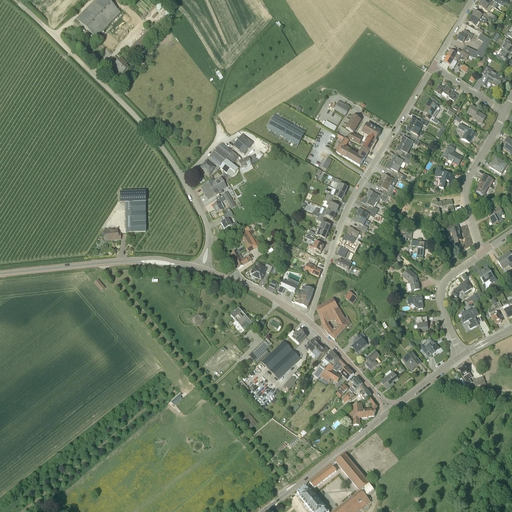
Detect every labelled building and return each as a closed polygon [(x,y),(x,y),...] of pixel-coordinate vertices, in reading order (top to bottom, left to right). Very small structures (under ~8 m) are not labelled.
[(107,0),(95,0),(76,20),(96,39),(121,13),(107,0)] [(482,1),(478,7),(488,12),(491,7),(482,1)] [(475,12),(472,17),(482,24),(483,22),(487,19),(493,23),(495,20),(492,18),(486,15),(484,14),(482,16),(475,12)] [(472,17),(469,23),(478,28),(480,29),(481,28),(480,27),(482,24),(472,17)] [(149,29),(128,51),(133,56),(154,35),(154,34),(157,31),(153,26),(149,30),(149,29)] [(458,39),(457,40),(463,44),(465,41),(467,42),(469,39),(470,40),(473,36),(470,34),(464,31),(462,35),(460,34),(459,37),(458,37),(457,39),(458,39)] [(483,43),(477,53),(484,55),(492,41),(482,35),(481,34),(479,37),(478,40),(483,43)] [(500,49),(511,56),(511,55),(511,47),(511,46),(511,43),(505,40),(504,42),(505,43),(502,49),(500,49)] [(497,55),(495,58),(502,63),(504,61),(505,62),(505,61),(511,66),(511,64),(511,61),(510,60),(511,57),(511,56),(500,49),(502,50),(498,56),(497,55)] [(451,51),(447,57),(453,60),(457,63),(461,57),(460,56),(456,54),(451,51)] [(447,57),(444,63),(446,64),(446,66),(451,69),(453,66),(455,67),(457,63),(453,60),(447,57)] [(121,58),(114,65),(119,70),(118,71),(121,75),(128,68),(126,65),(127,64),(121,58)] [(488,78),(483,86),(486,88),(488,85),(491,87),(492,86),(499,74),(498,76),(491,72),(493,71),(490,69),(485,77),(488,78)] [(219,71),(214,75),(218,82),(223,78),(219,71)] [(499,74),(492,86),(495,88),(493,91),(496,93),(501,85),(504,86),(509,79),(506,78),(504,79),(499,76),(499,74)] [(438,86),(434,92),(441,96),(443,93),(447,96),(449,97),(448,98),(454,102),(458,96),(452,92),(453,91),(447,87),(445,90),(438,86)] [(339,101),(334,110),(345,116),(350,108),(339,101)] [(427,115),(425,117),(434,124),(437,125),(439,123),(434,120),(439,112),(436,111),(438,108),(429,102),(426,106),(428,108),(425,113),(427,115)] [(472,106),(467,114),(475,119),(474,120),(482,125),(487,117),(479,112),(479,111),(472,106)] [(450,109),(447,114),(453,117),(456,113),(450,109)] [(275,116),(267,129),(283,137),(298,146),(302,139),(305,133),(290,124),(275,116)] [(353,116),(346,129),(353,133),(361,121),(353,116)] [(413,119),(410,125),(420,131),(423,126),(426,127),(428,123),(427,122),(421,119),(419,123),(413,119)] [(335,131),(337,127),(326,121),(324,125),(335,131)] [(362,133),(361,134),(375,142),(381,133),(381,132),(367,124),(362,133)] [(461,124),(457,131),(463,134),(460,139),(469,144),(475,134),(468,129),(461,124)] [(410,125),(407,131),(413,134),(411,138),(417,141),(419,136),(418,136),(420,131),(410,125)] [(351,134),(348,139),(356,144),(359,145),(360,145),(362,140),(359,138),(354,136),(351,134)] [(361,134),(359,138),(362,140),(373,146),(375,142),(361,134)] [(236,143),(233,147),(237,150),(245,156),(253,145),(245,139),(242,136),(238,140),(236,138),(234,141),(236,143)] [(340,145),(336,153),(337,153),(337,154),(346,159),(360,167),(364,160),(357,156),(344,148),(348,141),(344,138),(340,145)] [(403,138),(400,144),(411,149),(413,144),(417,146),(420,142),(417,141),(411,138),(409,141),(403,138)] [(511,141),(508,138),(501,148),(510,154),(511,151),(511,141)] [(362,140),(360,145),(361,145),(362,144),(363,145),(362,147),(370,151),(373,146),(362,140)] [(217,148),(208,159),(208,160),(216,166),(219,169),(222,165),(230,171),(235,174),(238,170),(226,161),(227,159),(234,164),(239,158),(228,149),(222,144),(220,145),(219,145),(217,148)] [(400,144),(397,150),(403,153),(401,156),(410,161),(412,157),(408,154),(411,149),(400,144)] [(449,146),(442,158),(449,162),(448,164),(451,165),(452,164),(453,163),(458,166),(463,159),(453,153),(455,150),(449,146)] [(362,147),(359,152),(367,156),(369,152),(370,151),(362,147)] [(359,152),(357,156),(364,160),(367,156),(359,152)] [(393,157),(390,162),(401,168),(403,163),(407,165),(410,161),(401,156),(400,160),(393,157)] [(249,158),(239,163),(242,170),(252,165),(249,158)] [(328,158),(322,167),(327,170),(333,161),(328,158)] [(492,164),(490,168),(502,175),(508,165),(497,158),(494,164),(492,164)] [(208,160),(201,169),(209,176),(216,166),(208,160)] [(390,162),(387,168),(393,171),(392,175),(397,178),(399,179),(400,179),(402,175),(399,174),(398,173),(401,168),(390,162)] [(222,165),(219,169),(227,174),(230,171),(222,165)] [(437,167),(434,177),(441,179),(439,188),(443,189),(446,182),(449,182),(449,180),(452,181),(454,176),(441,172),(442,168),(437,167)] [(384,175),(381,181),(391,186),(393,181),(395,182),(396,183),(398,180),(399,180),(399,179),(397,178),(392,175),(390,178),(384,175)] [(477,192),(475,194),(482,198),(483,196),(484,196),(489,187),(490,188),(494,182),(483,176),(479,183),(481,184),(477,192)] [(208,183),(201,187),(205,194),(224,183),(221,178),(213,181),(212,180),(211,178),(210,178),(211,180),(208,182),(208,183)] [(381,181),(377,187),(383,190),(382,193),(383,194),(389,197),(391,198),(393,194),(393,192),(395,188),(391,186),(381,181)] [(224,183),(205,194),(208,200),(216,196),(217,197),(223,193),(222,191),(227,188),(224,183)] [(339,185),(336,190),(345,195),(348,189),(339,185)] [(327,195),(326,198),(332,201),(333,197),(342,201),(345,195),(336,190),(334,196),(329,194),(328,195),(327,195)] [(370,192),(367,197),(378,203),(380,200),(383,201),(383,202),(385,203),(389,197),(383,194),(382,193),(381,193),(375,190),(373,194),(370,192)] [(145,193),(120,193),(120,204),(125,204),(125,213),(126,233),(145,233),(145,212),(145,193)] [(216,206),(212,208),(216,214),(223,211),(222,210),(225,208),(222,203),(226,201),(231,210),(236,208),(228,193),(216,199),(217,202),(214,203),(216,206)] [(367,197),(364,203),(369,206),(367,210),(376,214),(378,210),(374,208),(376,203),(378,204),(378,203),(367,197)] [(326,198),(324,201),(327,203),(326,205),(329,207),(327,211),(336,215),(339,208),(330,204),(332,201),(326,198)] [(432,202),(431,204),(434,206),(434,207),(434,210),(435,210),(433,213),(435,214),(432,215),(433,219),(435,218),(438,220),(438,223),(444,221),(443,218),(441,217),(439,209),(442,208),(443,209),(446,208),(446,207),(452,206),(451,201),(445,203),(444,202),(441,203),(440,204),(438,205),(437,202),(436,201),(432,202)] [(267,202),(262,207),(266,211),(271,207),(267,202)] [(500,208),(487,214),(490,218),(494,225),(498,223),(499,224),(503,221),(499,213),(502,212),(500,208)] [(359,210),(356,215),(367,221),(369,216),(374,219),(376,214),(367,210),(366,213),(359,210)] [(314,211),(313,215),(316,217),(323,220),(324,217),(319,214),(319,213),(314,211)] [(327,211),(325,216),(333,220),(336,215),(327,211)] [(356,215),(353,222),(359,225),(358,228),(366,232),(368,229),(364,227),(367,221),(356,215)] [(228,220),(221,224),(224,230),(227,228),(229,231),(238,226),(236,223),(231,226),(228,220)] [(322,223),(319,229),(328,233),(331,226),(322,223)] [(458,224),(445,228),(448,235),(451,233),(453,239),(450,240),(451,242),(447,243),(448,249),(453,248),(452,246),(456,245),(455,244),(458,243),(458,242),(462,240),(459,232),(460,232),(458,224)] [(243,247),(245,250),(246,250),(247,252),(256,247),(247,232),(249,230),(247,228),(243,231),(243,232),(242,232),(242,231),(240,233),(240,234),(237,235),(244,247),(243,247)] [(350,229),(347,234),(357,240),(359,235),(361,236),(362,234),(364,235),(366,232),(358,228),(356,232),(350,229)] [(117,229),(104,231),(105,240),(113,240),(113,241),(120,240),(120,234),(118,234),(117,229)] [(314,235),(315,235),(325,240),(328,233),(319,229),(318,233),(315,232),(314,235)] [(347,234),(343,240),(347,242),(345,246),(344,248),(352,252),(353,250),(355,246),(354,245),(357,240),(347,234)] [(412,242),(412,248),(417,248),(417,257),(416,257),(416,258),(423,259),(424,243),(421,243),(422,241),(417,240),(417,243),(412,242)] [(310,245),(308,249),(316,252),(316,251),(321,253),(322,250),(323,250),(324,248),(323,248),(324,247),(315,243),(313,242),(312,242),(311,245),(310,245)] [(243,252),(245,250),(243,247),(236,251),(236,252),(230,255),(232,259),(238,255),(239,257),(241,256),(239,254),(243,252)] [(341,249),(338,257),(344,259),(343,262),(349,265),(351,265),(352,263),(348,261),(351,253),(341,249)] [(503,257),(497,261),(499,263),(498,264),(499,265),(500,264),(502,268),(508,264),(509,266),(511,264),(511,256),(509,253),(510,254),(504,258),(503,257)] [(238,255),(232,259),(238,270),(238,269),(240,269),(243,266),(243,267),(252,262),(250,260),(253,258),(251,255),(248,257),(248,256),(243,260),(241,256),(239,257),(238,255)] [(339,260),(336,266),(348,272),(351,265),(349,265),(343,262),(339,260)] [(254,267),(250,275),(258,279),(261,280),(265,272),(269,274),(272,268),(266,265),(265,268),(259,264),(257,268),(254,267)] [(308,264),(305,271),(319,277),(321,272),(315,269),(316,267),(308,264)] [(481,272),(478,274),(484,284),(489,280),(492,284),(496,281),(493,276),(490,272),(490,273),(487,269),(481,273),(481,272)] [(408,270),(402,278),(409,283),(411,292),(419,290),(416,277),(408,270)] [(280,288),(278,293),(282,295),(285,289),(295,293),(299,284),(288,279),(287,283),(283,281),(280,287),(280,288)] [(98,281),(95,284),(101,292),(105,289),(98,281)] [(454,290),(453,296),(458,297),(458,294),(463,291),(464,294),(472,289),(467,281),(463,283),(464,284),(454,290)] [(303,287),(301,293),(306,296),(304,300),(310,302),(311,300),(314,291),(303,287)] [(348,292),(344,299),(349,302),(353,295),(351,294),(348,292)] [(297,299),(295,304),(307,309),(310,302),(304,300),(306,296),(301,293),(300,295),(298,300),(297,299)] [(478,293),(473,296),(478,302),(482,299),(478,293)] [(408,299),(407,299),(408,305),(408,306),(410,305),(411,305),(412,305),(413,304),(415,306),(415,308),(416,309),(418,308),(418,310),(423,310),(422,303),(422,300),(421,300),(420,297),(414,298),(414,299),(413,298),(408,299)] [(347,326),(351,324),(345,319),(339,308),(338,309),(333,300),(318,309),(317,309),(324,330),(330,337),(334,341),(338,337),(347,326)] [(490,311),(488,312),(490,317),(492,322),(494,321),(496,325),(499,324),(500,324),(501,324),(501,323),(501,322),(502,322),(498,314),(496,311),(500,309),(497,304),(497,303),(493,305),(494,308),(490,310),(490,311)] [(511,313),(508,305),(502,308),(503,308),(508,319),(511,316),(511,313)] [(462,318),(460,319),(463,324),(468,321),(470,325),(468,326),(470,330),(479,326),(475,318),(479,316),(476,308),(471,311),(470,310),(461,315),(462,318)] [(234,314),(231,317),(241,327),(246,322),(249,326),(252,323),(239,309),(234,314)] [(417,321),(416,321),(416,325),(417,325),(418,331),(428,330),(427,318),(416,319),(417,321)] [(294,336),(293,338),(296,340),(300,344),(307,337),(303,334),(304,334),(301,330),(297,334),(296,333),(293,335),(294,336)] [(358,342),(351,348),(357,354),(368,345),(363,340),(366,338),(362,333),(355,339),(358,342)] [(311,344),(305,350),(308,352),(309,351),(312,354),(319,347),(317,344),(319,342),(315,338),(310,343),(311,344)] [(267,339),(249,357),(254,362),(263,354),(265,357),(269,354),(266,350),(272,345),(267,339)] [(423,345),(420,348),(425,354),(428,352),(431,356),(435,353),(439,349),(433,343),(434,342),(431,339),(428,341),(430,344),(426,348),(423,345)] [(284,342),(262,363),(278,380),(301,359),(284,342)] [(319,347),(312,354),(316,358),(315,359),(317,361),(323,355),(324,356),(328,351),(325,347),(322,350),(319,347)] [(325,361),(313,377),(318,380),(322,374),(328,365),(331,362),(330,360),(335,354),(332,352),(329,355),(325,361)] [(367,363),(365,365),(369,370),(370,372),(379,365),(375,361),(380,357),(375,352),(366,360),(368,362),(367,363)] [(412,352),(402,360),(411,372),(412,371),(411,370),(415,367),(416,368),(421,364),(412,352)] [(331,362),(328,365),(332,369),(336,372),(344,365),(340,360),(336,356),(335,354),(330,360),(331,362)] [(328,365),(322,374),(337,383),(340,378),(330,372),(332,369),(328,365)] [(464,367),(458,371),(461,377),(461,376),(467,386),(472,383),(470,379),(472,378),(470,374),(469,374),(464,367)] [(346,368),(340,374),(348,382),(354,375),(346,368)] [(393,373),(380,382),(386,390),(390,387),(389,386),(398,380),(393,373)] [(284,386),(282,388),(285,390),(286,388),(289,391),(297,381),(292,377),(284,386)] [(483,377),(473,380),(475,387),(480,385),(481,387),(486,386),(485,383),(483,377)] [(351,392),(349,394),(350,395),(352,394),(362,385),(363,385),(357,378),(351,383),(354,386),(352,388),(353,388),(350,391),(351,392)] [(238,384),(246,392),(249,389),(242,381),(238,384)] [(339,392),(338,392),(342,396),(348,389),(344,385),(340,389),(340,390),(339,392)] [(365,388),(359,392),(361,395),(360,395),(364,401),(365,401),(367,399),(371,397),(367,391),(365,388)] [(179,395),(171,401),(174,406),(183,400),(179,395)] [(371,397),(367,399),(372,406),(373,406),(378,406),(371,397)] [(357,406),(348,406),(349,421),(352,420),(353,427),(360,426),(360,419),(375,417),(376,411),(363,412),(362,405),(357,406)] [(251,430),(258,423),(249,414),(242,420),(251,430)] [(306,486),(297,493),(300,498),(304,503),(311,511),(358,511),(370,503),(366,498),(375,491),(370,485),(345,455),(335,463),(336,464),(359,492),(333,511),(328,511),(325,509),(326,509),(310,489),(309,490),(306,486)] [(332,466),(310,483),(314,489),(337,472),(333,466),(332,466)]
